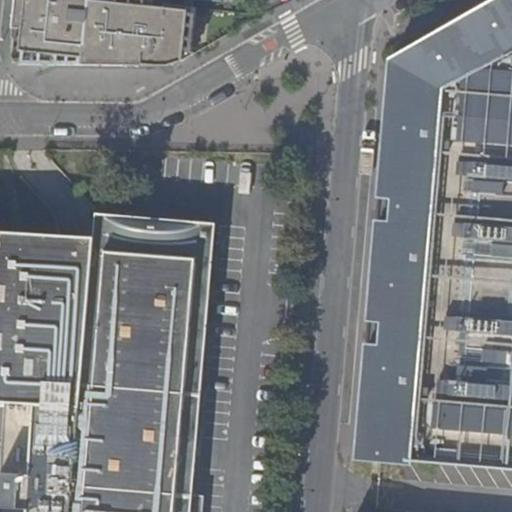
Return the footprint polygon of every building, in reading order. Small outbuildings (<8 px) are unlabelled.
[(25,0),(23,19),(17,18),(13,19),(10,22),(8,38),(10,38),(9,53),(19,54),(18,64),(176,65),(187,59),(192,15),(161,12),(161,15),(139,12),(138,19),(125,18),(126,11),(116,10),(83,6),(84,1),(78,0),(25,0)] [(171,0),(171,5),(215,10),(216,0),(171,0)] [(511,467),(511,0),(496,0),(394,58),(388,113),(394,113),(391,144),(385,144),(378,236),(384,237),(381,267),(375,266),(367,360),(373,360),(371,390),(365,389),(360,454),(511,467)] [(196,511),(220,220),(101,209),(75,511),(81,511),(196,511)] [(0,490),(0,511),(74,511),(75,511),(97,240),(0,234),(0,405),(5,406),(0,490)]
